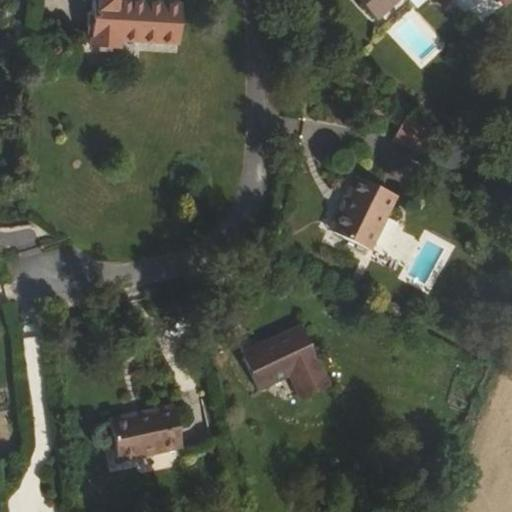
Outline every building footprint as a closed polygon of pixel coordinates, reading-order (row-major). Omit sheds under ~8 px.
[(99,0),(99,10),(98,43),(124,46),(124,38),(184,43),(187,4),(145,0),(99,0)] [(368,0),(381,15),(397,0),(368,0)] [(511,0),(497,0),(511,15),(511,14),(511,0)] [(98,43),(99,10),(91,10),(89,42),(98,43)] [(345,185),(326,221),(360,239),(388,187),(346,164),(337,180),(345,185)] [(317,216),(326,221),(345,185),(337,180),(317,216)] [(291,320),(235,351),(255,387),(286,370),(298,392),(323,378),(291,320)] [(173,403),(108,415),(116,457),(181,445),(173,403)]
